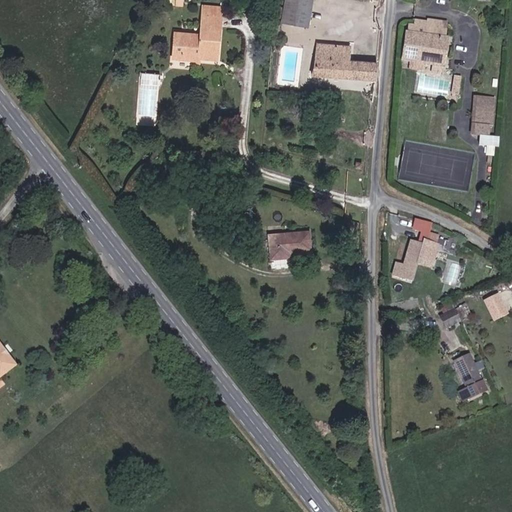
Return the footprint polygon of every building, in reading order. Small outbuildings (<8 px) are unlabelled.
[(181,0),(170,0),(169,8),(181,8),(181,0)] [(280,0),(279,23),(303,25),(307,0),(280,0)] [(191,44),(172,43),(171,58),(178,59),(178,63),(193,64),(194,60),(218,61),(221,17),(201,16),(200,39),(191,39),(191,44)] [(410,26),(410,35),(408,35),(405,62),(412,63),(411,72),(421,74),(421,71),(427,72),(428,65),(444,67),(448,40),(445,39),(447,23),(429,21),(429,24),(416,23),(415,26),(410,26)] [(312,77),(375,80),(376,63),(351,62),(351,48),(317,45),(316,60),(312,77)] [(490,137),(491,125),(493,98),(479,97),(476,136),(490,137)] [(193,186),(188,203),(209,210),(216,193),(193,186)] [(431,234),(433,226),(417,222),(415,231),(424,233),(424,232),(431,234)] [(431,234),(424,232),(424,233),(421,242),(410,239),(404,263),(395,261),(391,275),(412,281),(417,265),(434,269),(440,246),(437,245),(439,237),(431,234)] [(309,236),(269,236),(269,261),(288,261),(288,256),(309,255),(309,236)] [(499,294),(485,300),(494,319),(508,312),(499,294)] [(453,301),(458,311),(465,325),(476,321),(465,297),(453,301)] [(451,330),(465,325),(458,311),(445,316),(451,330)] [(0,389),(6,384),(2,378),(18,366),(10,356),(5,355),(2,352),(3,347),(0,342),(0,389)] [(455,365),(468,392),(484,386),(470,358),(455,365)]
